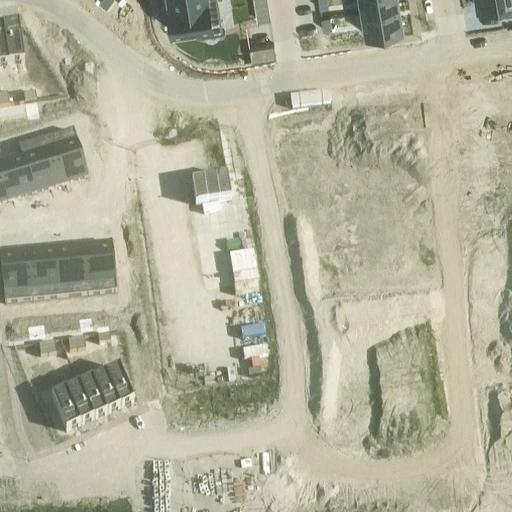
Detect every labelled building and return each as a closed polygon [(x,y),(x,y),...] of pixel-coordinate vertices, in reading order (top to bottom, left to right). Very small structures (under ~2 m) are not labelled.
[(218,0),(207,0),(167,7),(171,31),(199,27),(200,35),(197,35),(198,36),(226,32),(226,30),(223,30),(222,22),(218,0)] [(319,0),(321,10),(329,9),(327,0),(319,0)] [(398,0),(360,0),(363,13),(399,7),(398,0)] [(511,0),(476,0),(478,7),(503,2),(505,14),(511,13),(511,0)] [(399,7),(363,13),(367,35),(403,30),(399,7)] [(323,19),(322,20),(324,31),(332,30),(330,18),(323,19)] [(17,24),(2,27),(8,64),(23,62),(17,24)] [(2,27),(0,27),(0,65),(8,64),(2,27)] [(275,44),(250,48),(252,61),(277,57),(275,44)] [(34,91),(22,93),(23,101),(36,100),(34,91)] [(6,92),(0,93),(0,105),(0,106),(8,104),(6,92)] [(35,100),(24,102),(25,110),(37,108),(35,100)] [(37,108),(25,110),(26,118),(38,116),(37,108)] [(72,129),(44,137),(59,185),(87,176),(72,129)] [(44,137),(18,145),(33,193),(59,185),(44,137)] [(0,180),(6,201),(33,193),(18,145),(17,146),(20,155),(0,160),(0,180)] [(110,242),(82,245),(87,295),(115,292),(110,242)] [(82,245),(55,248),(59,297),(87,295),(82,245)] [(55,248),(27,251),(32,300),(59,297),(55,248)] [(27,251),(0,253),(0,267),(3,303),(32,300),(27,251)] [(89,317),(77,319),(79,331),(91,329),(89,317)] [(42,324),(34,325),(36,337),(44,336),(42,324)] [(34,325),(26,326),(28,338),(36,337),(34,325)] [(107,325),(95,326),(96,334),(108,333),(107,325)] [(108,334),(96,335),(97,343),(109,342),(108,334)] [(82,337),(74,338),(76,350),(84,349),(82,337)] [(74,338),(67,340),(68,352),(76,350),(74,338)] [(53,342),(45,343),(47,355),(55,354),(53,342)] [(45,343),(37,344),(39,356),(47,355),(45,343)] [(118,368),(104,373),(119,408),(133,402),(118,368)] [(104,373),(91,379),(105,414),(119,408),(104,373)] [(91,379),(77,385),(92,419),(105,414),(91,379)] [(77,385),(64,390),(79,425),(92,419),(77,385)] [(64,390),(50,396),(65,431),(79,425),(64,390)]
